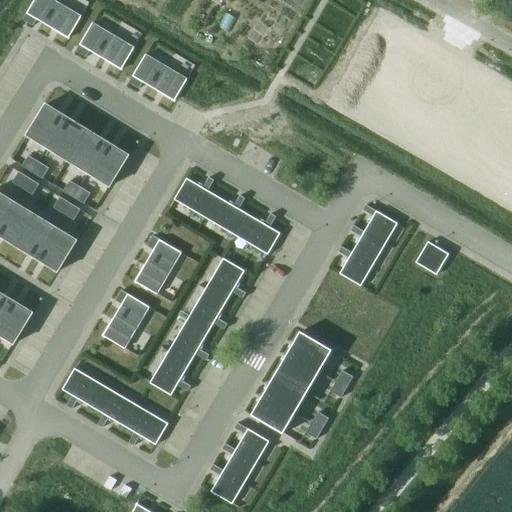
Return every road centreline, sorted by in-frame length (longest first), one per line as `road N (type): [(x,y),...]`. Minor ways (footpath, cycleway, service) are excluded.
road 1 (residential): [(29,413),(183,143)]
road 2 (residential): [(174,486),(329,223)]
road 3 (residential): [(183,143),(49,63),(0,141)]
road 4 (residential): [(329,223),(358,174),(511,261)]
road 5 (unclassified): [(511,354),(376,511)]
road 6 (residential): [(329,223),(183,143)]
road 7 (residential): [(174,486),(29,413)]
